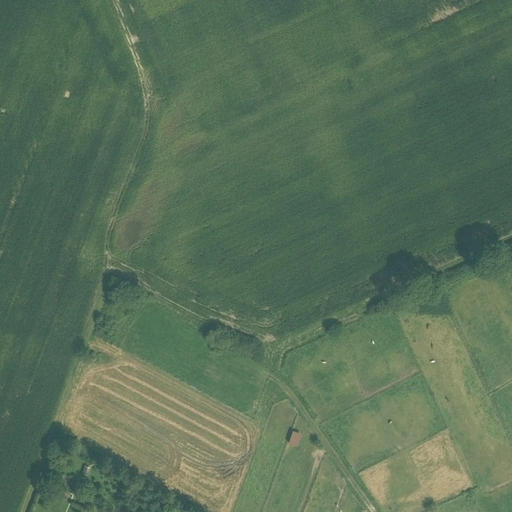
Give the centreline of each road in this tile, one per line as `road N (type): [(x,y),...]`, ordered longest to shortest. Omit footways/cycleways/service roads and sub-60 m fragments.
road 1 (track): [(20,511),(107,278)]
road 2 (track): [(371,511),(269,363)]
